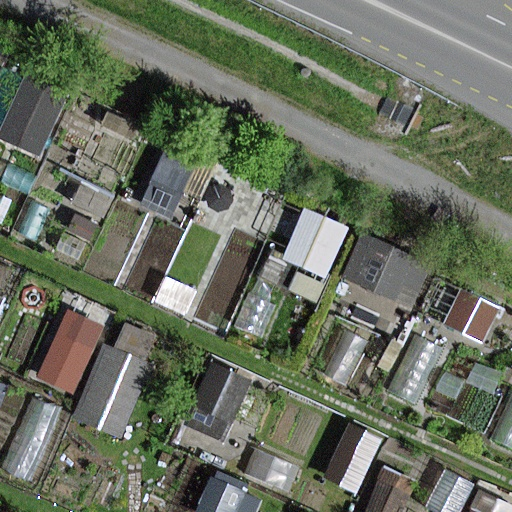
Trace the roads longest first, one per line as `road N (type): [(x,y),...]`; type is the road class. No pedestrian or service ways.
road 1 (track): [(53,0),(511,226)]
road 2 (primary): [(511,68),(372,0)]
